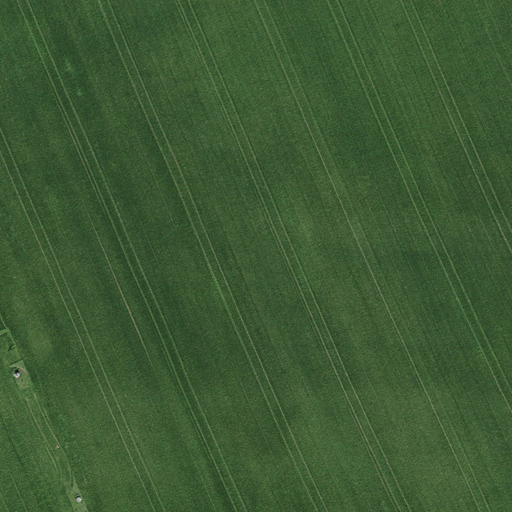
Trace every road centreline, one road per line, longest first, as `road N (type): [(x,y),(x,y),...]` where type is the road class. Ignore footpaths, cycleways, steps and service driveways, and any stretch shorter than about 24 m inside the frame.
road 1 (motorway): [(0,457),(511,477)]
road 2 (motorway): [(511,423),(0,405)]
